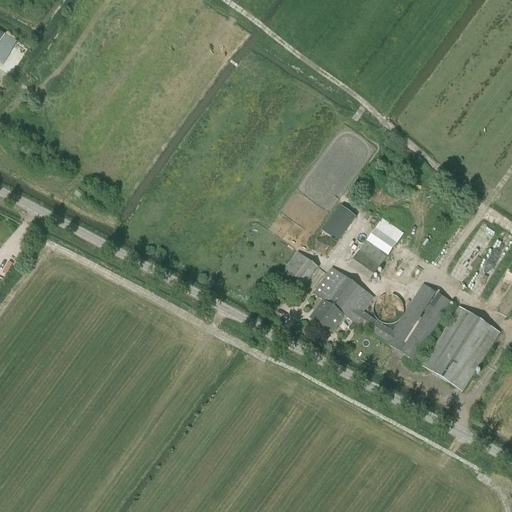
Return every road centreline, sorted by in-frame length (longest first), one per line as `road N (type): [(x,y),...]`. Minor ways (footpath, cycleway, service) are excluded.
road 1 (track): [(506,511),(502,492),(480,471),(64,253),(42,255),(0,309)]
road 2 (tertiary): [(511,461),(0,191)]
